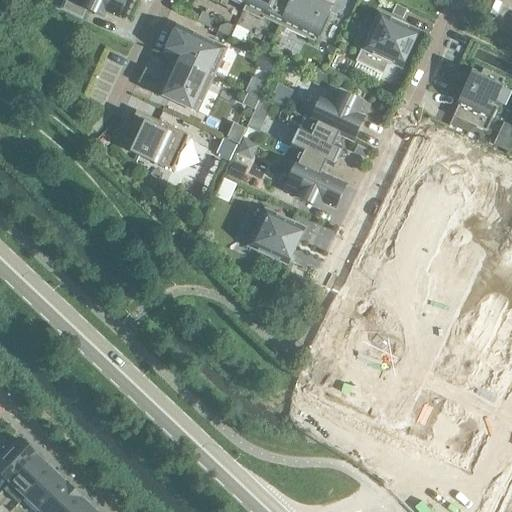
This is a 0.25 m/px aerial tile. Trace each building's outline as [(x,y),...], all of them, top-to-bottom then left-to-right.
[(67,0),(62,10),(82,20),(86,10),(103,18),(106,13),(119,19),(127,0),(67,0)] [(243,13),(249,0),(232,0),(246,6),(243,12),(243,13)] [(280,27),(292,0),(249,0),(243,13),(263,22),(264,20),(280,27)] [(321,9),(325,0),(292,0),(280,27),(314,43),(328,12),(321,9)] [(396,5),(392,15),(402,20),(407,11),(396,5)] [(208,28),(211,22),(208,15),(202,13),(198,23),(208,28)] [(418,32),(379,14),(357,61),(383,73),(388,62),(401,68),(418,32)] [(228,24),(221,27),(218,33),(228,37),(233,27),(228,24)] [(226,50),(178,27),(164,55),(213,78),(226,50)] [(196,113),(213,78),(164,55),(164,56),(174,60),(158,95),(196,113)] [(260,56),(255,66),(270,73),(275,63),(260,56)] [(471,79),(453,117),(486,133),(498,108),(493,105),(505,80),(483,70),(478,82),(471,79)] [(315,71),(310,84),(326,90),(331,78),(315,71)] [(305,118),(354,141),(364,118),(357,115),(363,103),(339,92),(333,104),(321,98),(310,120),(305,118)] [(137,112),(123,140),(139,147),(136,154),(172,171),(189,136),(137,112)] [(340,136),(353,142),(354,141),(305,118),(291,148),(301,153),(296,163),(346,186),(322,174),(327,165),(333,167),(342,148),(336,146),(340,136)] [(236,121),(217,150),(229,158),(248,128),(236,121)] [(511,127),(505,124),(494,146),(506,152),(511,139),(511,127)] [(238,152),(255,156),(259,140),(242,136),(238,152)] [(430,142),(419,165),(468,188),(484,154),(460,143),(455,154),(430,142)] [(233,163),(228,176),(241,182),(247,169),(233,163)] [(335,209),(346,186),(296,163),(286,186),(298,192),(296,198),(320,209),(322,203),(335,209)] [(419,165),(409,187),(434,199),(429,209),(453,220),(468,188),(419,165)] [(223,179),(215,197),(228,203),(236,185),(223,179)] [(399,208),(389,230),(438,253),(453,220),(429,209),(425,220),(399,208)] [(304,229),(295,225),(265,211),(248,247),(287,265),(304,229)] [(511,224),(503,244),(511,248),(511,224)] [(389,230),(378,252),(404,264),(399,274),(422,285),(438,253),(389,230)] [(488,276),(487,277),(496,281),(496,280),(511,287),(511,248),(503,244),(488,276)] [(368,273),(358,295),(407,318),(422,285),(399,274),(394,285),(368,273)] [(478,297),(472,309),(496,320),(501,310),(511,314),(511,287),(496,280),(496,281),(487,301),(478,297)] [(358,295),(348,317),(373,329),(368,339),(392,350),(407,318),(358,295)] [(472,309),(457,341),(506,364),(511,351),(511,340),(491,330),(496,320),(472,309)] [(338,338),(327,360),(376,383),(392,350),(368,339),(363,350),(338,338)] [(457,341),(442,374),(465,385),(470,375),(495,387),(506,364),(457,341)] [(327,360),(317,382),(342,394),(337,405),(361,416),(376,383),(327,360)] [(442,374),(426,407),(475,430),(486,408),(460,396),(465,385),(442,374)] [(426,407),(410,440),(434,451),(439,440),(465,452),(475,430),(426,407)] [(20,441),(0,462),(0,473),(11,484),(36,457),(20,441)] [(11,484),(4,491),(19,505),(25,498),(51,471),(36,457),(11,484)] [(51,471),(25,498),(40,511),(66,485),(51,471)] [(66,485),(40,511),(69,511),(82,499),(66,485)] [(94,511),(82,499),(69,511),(94,511)]
